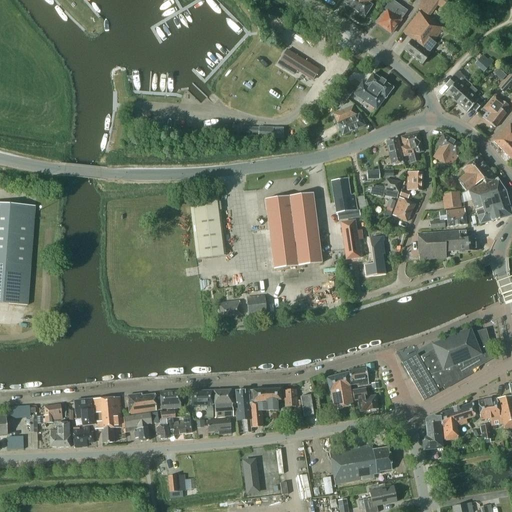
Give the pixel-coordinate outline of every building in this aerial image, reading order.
[(371,0),(346,0),(344,4),(364,17),(371,6),(369,4),(371,0)] [(441,0),(428,0),(420,11),(402,33),(412,40),(403,51),(422,65),(429,55),(427,53),(434,44),(432,43),(443,29),(429,18),(441,0)] [(385,13),(377,24),(391,34),(407,11),(400,6),(399,7),(390,1),(383,11),(385,13)] [(319,70),(286,49),(280,60),(312,81),(319,70)] [(482,56),(477,61),(487,70),(494,62),(490,58),(488,60),(482,56)] [(467,91),(460,84),(465,78),(458,72),(455,74),(445,85),(449,89),(445,93),(456,103),(467,91)] [(511,72),(498,88),(503,93),(511,83),(511,72)] [(392,89),(372,74),(364,84),(361,82),(353,94),(376,110),(384,99),(385,99),(392,89)] [(337,93),(344,97),(347,100),(347,99),(353,91),(343,84),(337,93)] [(467,91),(456,103),(467,113),(471,108),(475,112),(485,102),(480,98),(478,100),(473,96),(476,91),(471,86),(467,91)] [(343,107),(346,102),(336,94),(333,99),(343,107)] [(501,101),(494,96),(490,101),(491,102),(483,112),(486,114),(482,117),(495,128),(506,114),(503,112),(508,106),(501,101)] [(359,115),(356,116),(353,107),(333,115),(342,136),(364,126),(359,115)] [(511,126),(510,124),(492,141),(510,159),(511,156),(511,126)] [(253,127),(237,131),(239,137),(254,132),(253,127)] [(273,128),(258,127),(257,138),(272,139),(273,128)] [(328,138),(324,131),(318,134),(322,141),(328,138)] [(420,143),(418,133),(401,137),(403,147),(401,148),(403,157),(408,156),(410,163),(419,161),(418,153),(422,152),(420,143)] [(462,146),(442,135),(437,145),(438,146),(433,158),(450,168),(457,157),(456,156),(462,146)] [(403,163),(398,138),(386,141),(391,165),(403,163)] [(481,181),(484,184),(496,179),(478,157),(461,170),(465,174),(457,180),(465,192),(481,181)] [(445,177),(449,169),(443,165),(439,173),(445,177)] [(379,179),(378,170),(366,171),(367,180),(379,179)] [(422,173),(407,172),(407,181),(404,181),(402,187),(407,189),(407,191),(421,191),(422,173)] [(350,195),(348,179),(331,181),(336,214),(337,213),(356,210),(354,195),(350,195)] [(370,193),(370,195),(383,198),(383,196),(397,199),(400,182),(386,179),(384,188),(371,186),(371,188),(371,189),(370,193)] [(496,179),(484,184),(468,191),(474,206),(479,225),(511,216),(505,192),(496,179)] [(410,194),(401,190),(399,196),(408,199),(410,194)] [(461,208),(459,193),(442,195),(444,210),(461,208)] [(265,200),(274,270),(321,263),(313,194),(265,200)] [(223,256),(216,196),(192,199),(199,259),(223,256)] [(415,205),(399,197),(392,215),(406,222),(415,205)] [(393,209),(395,201),(389,199),(387,207),(386,210),(384,216),(390,218),(391,212),(392,213),(393,209)] [(0,303),(27,305),(30,267),(34,206),(0,203),(0,303)] [(465,213),(464,209),(445,211),(447,227),(466,225),(465,213)] [(360,218),(359,211),(337,214),(338,221),(339,221),(360,218)] [(445,228),(444,220),(429,222),(430,229),(445,228)] [(359,258),(353,221),(339,223),(345,260),(359,258)] [(465,238),(464,231),(417,234),(418,255),(419,255),(419,260),(446,258),(446,251),(459,250),(459,254),(467,254),(467,252),(476,251),(475,238),(465,238)] [(382,236),(370,238),(373,264),(364,265),(366,277),(385,274),(383,255),(385,255),(382,236)] [(266,314),(264,295),(246,297),(248,316),(266,314)] [(239,302),(239,301),(219,304),(219,305),(221,318),(241,315),(239,302)] [(493,358),(485,330),(469,334),(469,332),(434,346),(435,349),(419,358),(417,354),(401,363),(423,401),(438,392),(437,390),(443,387),(444,389),(472,373),(470,371),(493,358)] [(368,385),(366,368),(348,371),(351,385),(358,384),(358,386),(368,385)] [(350,386),(348,373),(326,378),(329,391),(330,391),(333,409),(353,405),(350,386)] [(496,399),(502,424),(504,433),(511,431),(511,383),(508,384),(511,397),(496,399)] [(280,389),(247,391),(251,432),(251,428),(263,427),(261,411),(277,411),(277,400),(280,400),(280,389)] [(232,408),(231,390),(213,391),(214,405),(215,417),(233,416),(232,408)] [(296,401),(296,390),(284,391),(285,407),(300,406),(300,401),(296,401)] [(367,398),(366,390),(353,392),(354,400),(357,399),(360,412),(371,410),(371,412),(375,411),(375,409),(377,408),(375,396),(367,398)] [(180,408),(179,391),(160,392),(161,409),(180,408)] [(212,405),(212,391),(201,391),(191,392),(192,408),(202,407),(203,407),(212,407),(212,405)] [(244,433),(251,432),(247,391),(235,391),(236,403),(237,403),(238,409),(235,409),(236,421),(243,421),(244,433)] [(141,396),(141,394),(127,396),(129,414),(139,413),(156,411),(155,395),(141,396)] [(313,415),(310,395),(300,397),(303,417),(313,415)] [(92,399),(94,425),(94,430),(101,430),(102,443),(113,443),(113,428),(122,427),(120,405),(117,405),(117,403),(116,403),(116,398),(92,399)] [(94,425),(92,399),(74,401),(76,419),(81,418),(82,426),(94,425)] [(502,424),(496,399),(478,402),(481,420),(490,419),(491,426),(502,424)] [(474,417),(472,403),(440,413),(440,417),(435,417),(433,417),(433,416),(432,416),(429,417),(428,418),(425,420),(425,421),(425,423),(426,436),(421,436),(423,450),(442,448),(442,441),(457,439),(457,426),(466,423),(465,420),(474,417)] [(62,419),(60,404),(44,407),(45,423),(52,422),(52,420),(62,419)] [(166,419),(172,419),(175,418),(174,411),(160,412),(161,420),(166,419)] [(152,424),(150,413),(123,417),(125,433),(134,432),(135,439),(138,438),(139,442),(149,440),(147,425),(152,424)] [(172,419),(166,419),(169,436),(173,435),(173,436),(191,433),(190,423),(189,417),(183,418),(183,421),(178,422),(173,422),(172,419)] [(231,434),(230,418),(208,420),(208,432),(218,431),(218,435),(231,434)] [(169,436),(166,419),(161,420),(159,420),(159,423),(159,426),(156,427),(157,437),(160,436),(161,440),(169,439),(169,436)] [(204,426),(205,426),(204,420),(196,421),(197,429),(204,428),(204,426)] [(69,436),(69,423),(57,423),(57,431),(50,431),(49,436),(50,447),(70,447),(70,436),(69,436)] [(491,439),(489,425),(480,426),(482,440),(491,439)] [(89,433),(89,427),(81,428),(81,430),(73,430),(74,448),(81,448),(81,447),(87,447),(87,443),(93,443),(93,432),(89,433)] [(24,435),(8,436),(9,448),(25,448),(24,435)] [(372,450),(372,445),(351,448),(338,450),(329,452),(335,485),(375,478),(374,474),(380,474),(379,472),(391,470),(388,448),(372,450)] [(254,461),(245,463),(248,492),(257,491),(254,461)] [(185,491),(184,475),(168,476),(170,499),(182,498),(181,491),(185,491)] [(396,502),(393,486),(369,491),(370,498),(363,500),(365,511),(377,511),(376,506),(396,502)] [(347,511),(346,500),(337,501),(338,511),(347,511)] [(472,511),(471,503),(452,507),(453,511),(472,511)]
